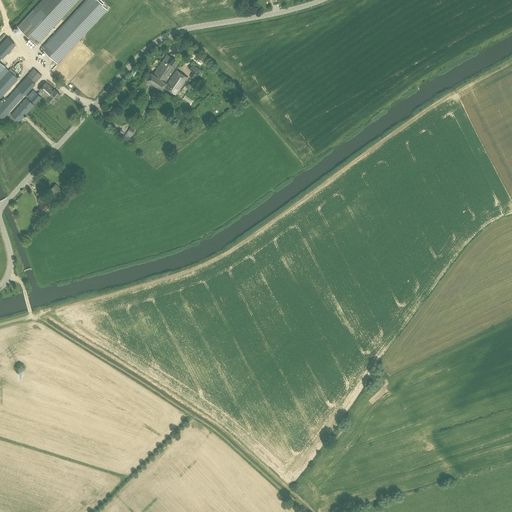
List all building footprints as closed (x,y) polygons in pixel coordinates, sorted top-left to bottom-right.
[(42,0),(17,26),(37,45),(78,0),(42,0)] [(86,0),(41,48),(57,63),(107,10),(102,5),(104,2),(101,0),(86,0)] [(0,55),(3,58),(16,44),(7,37),(0,44),(0,55)] [(166,82),(178,62),(167,54),(154,75),(166,82)] [(0,98),(18,79),(9,70),(0,62),(0,98)] [(193,73),(197,76),(201,70),(192,64),(189,69),(194,72),(193,73)] [(130,74),(134,76),(138,70),(135,68),(130,74)] [(27,76),(35,83),(40,76),(33,69),(27,76)] [(187,77),(177,70),(165,88),(176,94),(187,77)] [(166,83),(166,82),(154,75),(151,73),(146,80),(162,90),(166,83)] [(27,76),(17,88),(25,95),(35,84),(35,83),(27,76)] [(47,97),(54,89),(46,82),(39,90),(47,97)] [(25,95),(17,88),(3,102),(0,105),(0,117),(2,119),(25,95)] [(54,89),(47,97),(46,97),(53,103),(60,95),(54,89)] [(33,90),(27,97),(35,104),(41,97),(33,90)] [(11,115),(19,122),(34,105),(26,98),(11,115)] [(51,189),(57,195),(62,190),(56,184),(51,189)] [(42,213),(51,203),(47,199),(46,200),(41,196),(38,199),(43,204),(38,209),(37,209),(34,212),(40,217),(43,214),(42,213)]
